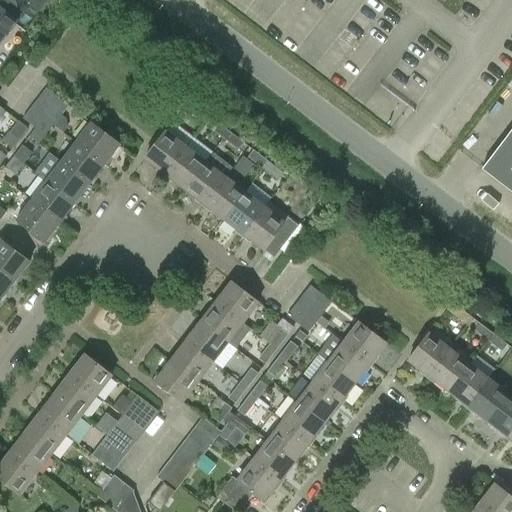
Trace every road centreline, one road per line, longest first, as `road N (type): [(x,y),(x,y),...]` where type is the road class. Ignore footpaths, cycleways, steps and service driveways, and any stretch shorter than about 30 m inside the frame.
road 1 (unclassified): [(171,0),(511,260)]
road 2 (residential): [(47,302),(130,201),(276,299),(301,265)]
road 3 (residential): [(423,511),(452,473),(453,455),(384,401),(298,511)]
road 4 (residential): [(133,482),(175,420),(170,405),(47,302)]
